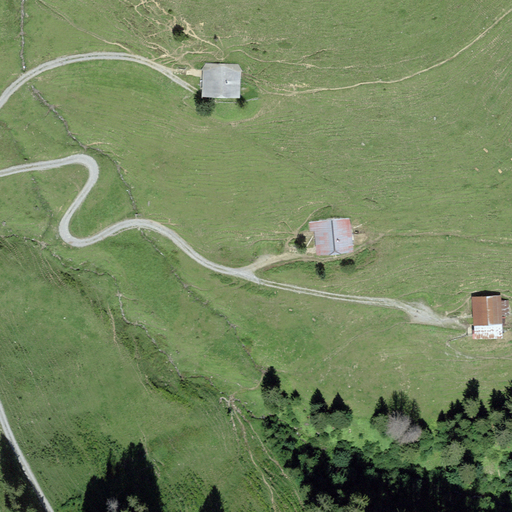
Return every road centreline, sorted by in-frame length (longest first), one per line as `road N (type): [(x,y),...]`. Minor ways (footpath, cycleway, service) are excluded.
road 1 (track): [(0,172),(89,161),(92,178),(63,227),(77,242),(149,223),(212,266),(437,317)]
road 2 (track): [(0,102),(40,68),(99,55),(137,58),(187,86)]
